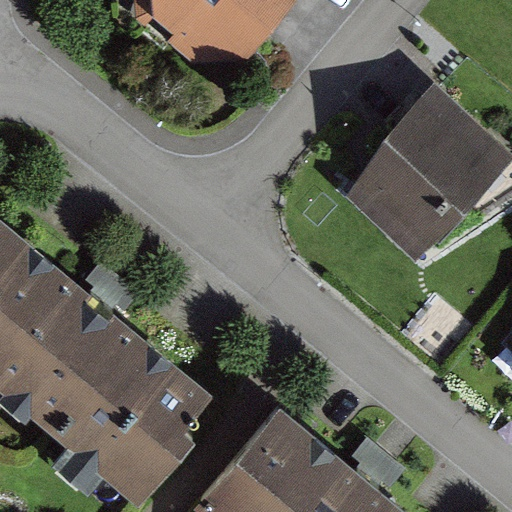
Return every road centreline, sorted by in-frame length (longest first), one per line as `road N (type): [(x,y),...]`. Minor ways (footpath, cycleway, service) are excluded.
road 1 (residential): [(222,222),(511,466)]
road 2 (residential): [(222,222),(406,0)]
road 3 (residential): [(0,55),(222,222)]
